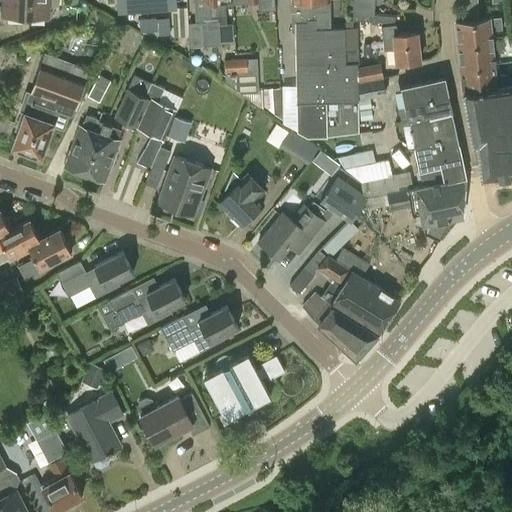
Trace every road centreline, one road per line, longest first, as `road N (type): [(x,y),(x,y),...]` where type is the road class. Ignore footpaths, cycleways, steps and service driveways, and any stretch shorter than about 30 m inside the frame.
road 1 (residential): [(358,389),(232,262),(0,179)]
road 2 (residential): [(493,238),(453,89),(444,0)]
road 3 (secondary): [(157,511),(305,431),(358,389)]
road 4 (secondary): [(358,389),(493,238)]
